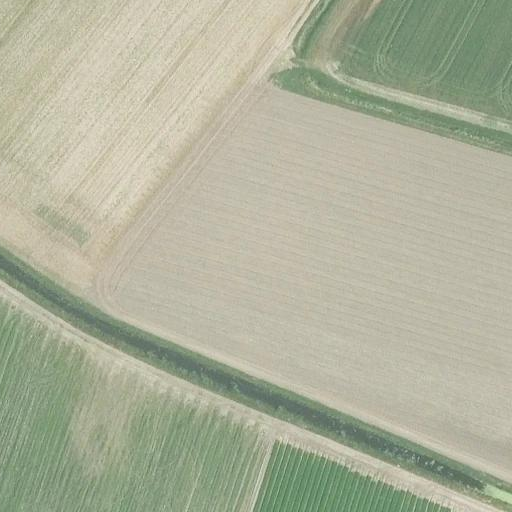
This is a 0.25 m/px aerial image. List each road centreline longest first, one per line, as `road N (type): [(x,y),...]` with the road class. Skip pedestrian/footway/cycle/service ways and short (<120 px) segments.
road 1 (track): [(469,511),(80,344),(0,292)]
road 2 (track): [(511,128),(354,84),(307,58),(275,52),(311,0)]
